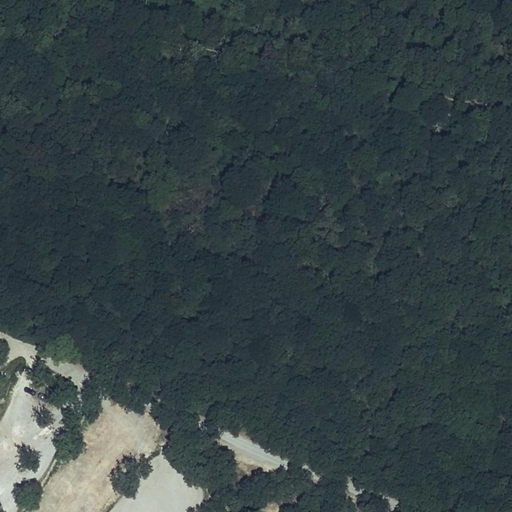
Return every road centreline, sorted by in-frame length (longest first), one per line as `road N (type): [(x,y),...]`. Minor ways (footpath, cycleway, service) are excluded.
road 1 (track): [(403,511),(89,378)]
road 2 (track): [(89,378),(11,511)]
